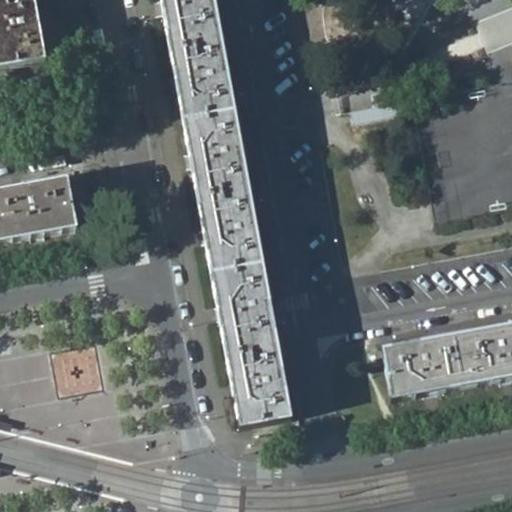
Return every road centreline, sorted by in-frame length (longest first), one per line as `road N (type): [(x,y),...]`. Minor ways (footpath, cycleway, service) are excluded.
road 1 (residential): [(307,344),(242,0)]
road 2 (residential): [(511,307),(307,344)]
road 3 (residential): [(201,464),(164,295),(150,279)]
road 4 (residential): [(511,438),(325,470)]
road 5 (residential): [(150,279),(0,298)]
road 6 (residential): [(150,279),(132,131)]
road 7 (residential): [(132,131),(0,159)]
road 8 (residential): [(132,131),(108,0)]
road 9 (residential): [(325,470),(307,344)]
